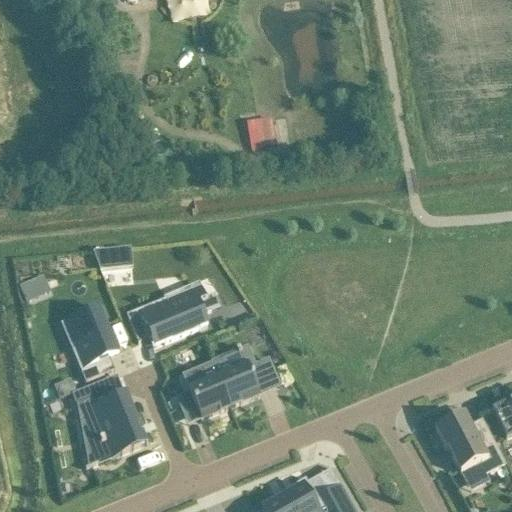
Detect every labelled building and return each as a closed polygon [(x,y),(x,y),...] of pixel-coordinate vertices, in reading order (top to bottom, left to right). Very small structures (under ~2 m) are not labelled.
[(0,0),(2,13),(30,8),(32,21),(56,17),(52,0),(0,0)] [(34,33),(7,37),(11,61),(61,53),(56,17),(32,21),(34,33)] [(61,53),(11,61),(15,83),(16,87),(42,83),(44,93),(67,89),(61,53)] [(46,105),(19,110),(23,132),(23,133),(73,125),(67,89),(44,93),(46,105)] [(272,122),(257,125),(261,149),(277,147),(272,122)] [(23,132),(22,132),(26,157),(54,152),(56,166),(79,162),(73,125),(23,133),(23,132)] [(130,251),(93,255),(99,272),(132,268),(130,251)] [(20,285),(26,303),(51,296),(46,277),(20,285)] [(150,341),(160,337),(164,347),(207,329),(203,318),(211,314),(205,300),(192,306),(188,295),(165,305),(164,302),(126,318),(138,347),(140,346),(140,345),(150,341)] [(106,353),(113,350),(115,350),(99,311),(75,321),(76,324),(65,328),(73,349),(71,350),(85,386),(115,373),(114,371),(114,372),(109,361),(106,353)] [(270,373),(266,364),(246,373),(243,366),(227,373),(222,362),(211,366),(230,411),(260,398),(252,380),(270,373)] [(230,411),(211,366),(200,371),(205,382),(186,390),(189,396),(177,401),(180,409),(192,405),(199,421),(230,411)] [(71,383),(55,390),(60,401),(76,395),(71,383)] [(97,387),(72,397),(76,406),(82,433),(97,430),(110,462),(147,447),(126,397),(105,406),(97,387)] [(507,443),(511,440),(511,404),(492,415),(507,443)] [(478,467),(484,479),(505,468),(482,423),(470,429),(464,417),(435,432),(445,453),(447,452),(460,477),(478,467)] [(286,499),(283,501),(289,511),(354,511),(342,489),(321,501),(318,503),(317,501),(305,482),(288,492),(290,496),(290,497),(286,499)] [(289,511),(283,501),(278,504),(274,506),(262,511),(289,511)]
